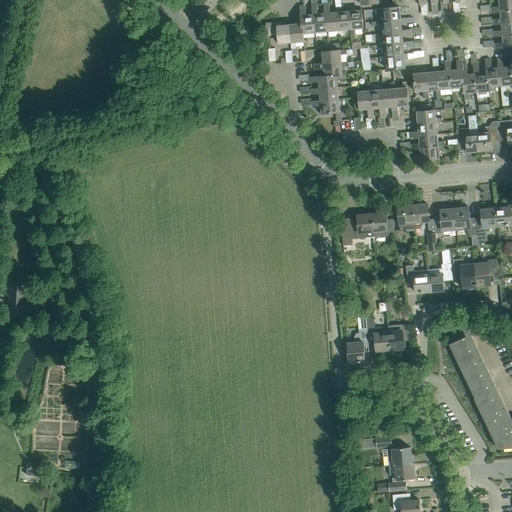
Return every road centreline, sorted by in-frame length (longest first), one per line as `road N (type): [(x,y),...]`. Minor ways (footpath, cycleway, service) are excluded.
road 1 (residential): [(416,403),(343,387),(325,202),(335,174)]
road 2 (residential): [(416,403),(420,312),(487,304)]
road 3 (residential): [(284,125),(186,28)]
road 4 (residential): [(473,14),(424,19),(426,46),(476,41)]
road 5 (residential): [(467,511),(463,474),(416,403)]
